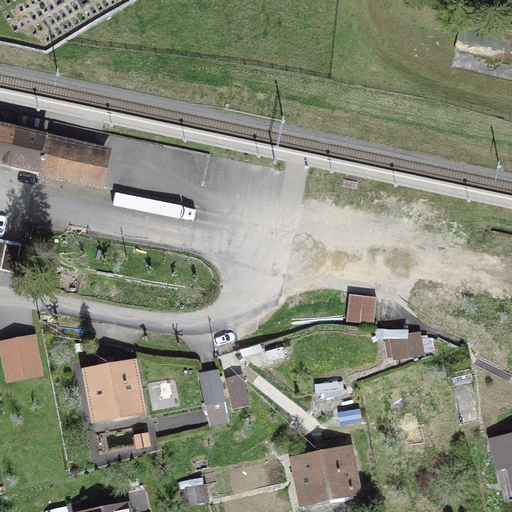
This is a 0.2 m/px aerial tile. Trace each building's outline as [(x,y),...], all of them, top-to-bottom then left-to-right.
[(456,49),(511,62),(511,30),(463,19),(456,49)] [(45,137),(0,127),(0,165),(37,173),(38,170),(99,183),(105,156),(44,143),(45,137)] [(0,271),(15,274),(20,246),(0,241),(0,271)] [(373,325),(376,298),(349,295),(346,321),(373,325)] [(388,358),(431,351),(430,338),(417,337),(405,339),(405,333),(381,331),(381,337),(389,338),(384,342),(388,358)] [(33,338),(2,344),(8,380),(39,374),(33,338)] [(87,374),(95,419),(141,411),(132,365),(115,369),(113,357),(97,360),(99,371),(87,374)] [(228,422),(218,372),(200,376),(205,403),(201,404),(202,411),(206,410),(209,425),(228,422)] [(240,376),(226,380),(233,409),(247,406),(240,376)] [(510,465),(511,474),(511,438),(493,442),(500,467),(510,465)] [(347,452),(296,462),(304,502),(355,492),(347,452)]
